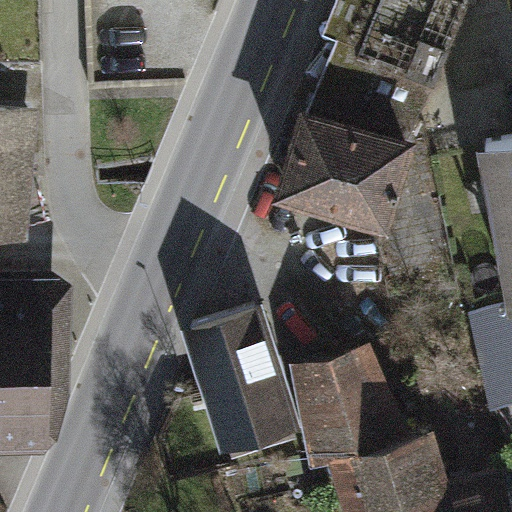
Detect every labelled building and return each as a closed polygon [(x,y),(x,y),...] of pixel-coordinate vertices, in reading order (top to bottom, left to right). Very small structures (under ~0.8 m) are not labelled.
[(463,0),(378,0),(359,45),(350,41),(320,109),(308,106),(284,180),(347,199),(343,211),(382,223),(393,287),(453,275),(424,122),(414,118),(463,0)] [(27,110),(0,108),(0,225),(18,227),(27,110)] [(511,134),(486,139),(511,273),(511,134)] [(0,421),(46,421),(51,272),(0,272),(0,421)] [(511,400),(511,295),(471,304),(492,405),(511,400)] [(254,302),(192,321),(233,453),(295,434),(254,302)] [(363,347),(303,362),(315,456),(349,447),(365,511),(511,511),(511,504),(502,471),(443,485),(428,425),(407,431),(363,347)]
